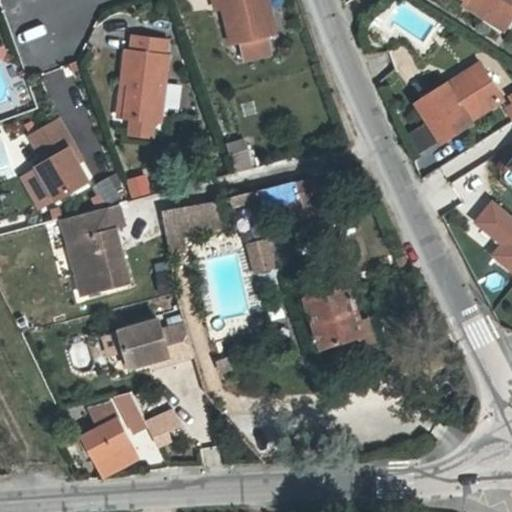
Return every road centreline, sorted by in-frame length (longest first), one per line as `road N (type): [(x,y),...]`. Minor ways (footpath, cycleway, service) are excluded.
road 1 (tertiary): [(511,450),(443,477),(396,482),(0,502)]
road 2 (tertiary): [(315,0),(349,94),(511,418)]
